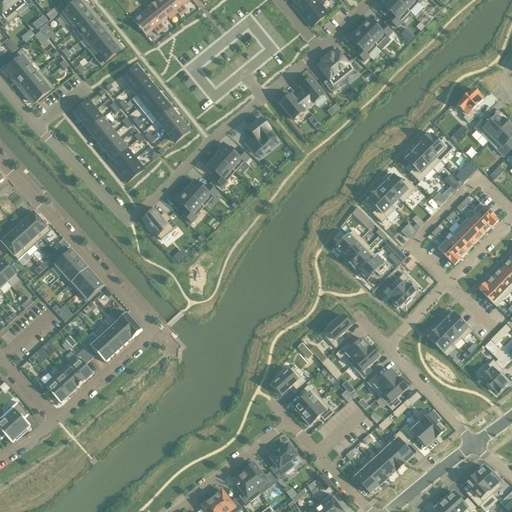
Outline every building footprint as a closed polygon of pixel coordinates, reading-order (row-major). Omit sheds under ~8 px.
[(0,0),(0,12),(1,14),(0,15),(0,22),(4,28),(19,16),(16,12),(5,0),(0,0)] [(5,0),(16,12),(25,5),(28,8),(33,4),(30,0),(5,0)] [(172,0),(159,0),(156,3),(169,18),(168,18),(170,20),(178,14),(180,17),(184,14),(172,0)] [(172,0),(184,14),(187,11),(183,6),(190,0),(191,0),(192,0),(191,0),(172,0)] [(297,4),(294,7),(303,17),(319,4),(315,0),(302,0),(297,5),(297,4)] [(395,0),(389,0),(383,7),(392,15),(387,19),(397,28),(401,23),(400,22),(409,13),(395,0)] [(395,0),(409,13),(419,3),(420,4),(423,0),(395,0)] [(79,1),(60,16),(67,25),(86,9),(79,1)] [(156,3),(145,12),(161,32),(165,29),(161,24),(168,18),(169,18),(156,3)] [(319,4),(303,17),(311,28),(328,15),(319,4)] [(86,9),(67,25),(74,34),(78,31),(77,30),(93,18),(86,9)] [(51,12),(47,16),(51,21),(55,17),(51,12)] [(133,20),(133,21),(139,28),(138,28),(140,30),(146,37),(147,37),(146,36),(154,30),(158,35),(161,32),(145,12),(134,21),(133,20)] [(43,26),(48,21),(44,16),(38,20),(43,26)] [(93,18),(77,30),(78,31),(84,39),(100,26),(93,18)] [(370,21),(360,31),(377,47),(386,37),(388,38),(392,33),(383,24),(378,29),(370,21)] [(100,26),(84,39),(91,47),(107,35),(100,26)] [(406,30),(401,36),(409,43),(414,37),(406,30)] [(353,33),(348,38),(360,49),(355,53),(365,62),(369,57),(368,56),(377,47),(360,31),(356,36),(353,33)] [(39,42),(44,37),(40,32),(35,37),(39,42)] [(91,47),(87,50),(94,59),(113,43),(107,35),(91,47)] [(113,43),(94,59),(101,67),(121,52),(113,43)] [(15,45),(9,50),(12,54),(18,49),(15,45)] [(17,62),(4,73),(8,78),(11,75),(14,79),(30,66),(30,67),(34,64),(34,63),(22,50),(16,55),(13,58),(17,62)] [(331,54),(326,58),(345,80),(354,72),(355,74),(361,70),(353,60),(348,64),(337,51),(332,55),(331,54)] [(322,63),(317,67),(328,80),(323,84),(331,94),(337,89),(335,88),(345,80),(326,58),(322,62),(322,63)] [(30,66),(14,79),(21,87),(37,75),(36,74),(30,67),(30,66)] [(137,67),(123,79),(130,87),(144,76),(137,67)] [(37,75),(21,87),(28,96),(47,80),(40,71),(36,74),(37,75)] [(144,76),(130,87),(137,96),(151,85),(144,76)] [(304,93),(299,96),(309,108),(324,96),(311,79),(300,88),(304,93)] [(47,80),(28,96),(35,104),(40,101),(54,89),(47,80)] [(151,85),(137,96),(144,104),(158,93),(151,85)] [(463,101),(458,106),(467,116),(464,119),(469,124),(478,115),(473,110),(483,100),(474,91),(468,96),(467,94),(462,99),(463,101)] [(158,93),(144,104),(150,113),(164,101),(158,93)] [(291,96),(280,105),(293,121),(309,108),(299,96),(295,100),(291,96)] [(164,101),(150,113),(157,121),(171,109),(164,101)] [(89,102),(75,113),(82,122),(96,111),(89,102)] [(336,105),(327,112),(331,116),(340,109),(336,105)] [(171,109),(157,121),(163,128),(177,117),(171,109)] [(96,111),(82,122),(89,131),(103,119),(96,111)] [(314,116),(308,120),(317,131),(323,126),(314,116)] [(484,120),(475,129),(489,143),(508,124),(503,119),(502,120),(498,116),(493,121),(488,116),(484,120)] [(177,117),(163,128),(170,136),(184,125),(177,117)] [(103,119),(89,131),(95,138),(109,127),(103,119)] [(256,138),(247,146),(254,154),(275,138),(261,120),(249,130),(256,138)] [(511,128),(508,124),(489,143),(503,158),(511,149),(511,140),(511,139),(511,128)] [(184,125),(170,136),(176,144),(190,132),(184,125)] [(109,127),(95,138),(101,145),(115,134),(109,127)] [(464,127),(459,132),(464,136),(468,132),(464,127)] [(115,134),(101,145),(107,153),(121,141),(115,134)] [(422,144),(441,162),(454,149),(444,140),(440,144),(431,135),(422,144)] [(121,141),(107,153),(113,160),(127,149),(121,141)] [(422,144),(414,152),(433,170),(441,162),(422,144)] [(222,152),(217,157),(235,173),(244,163),(245,164),(249,159),(239,150),(235,155),(224,145),(219,150),(222,152)] [(113,160),(110,162),(112,164),(111,164),(112,164),(117,170),(117,171),(119,172),(135,159),(127,149),(113,160)] [(414,152),(406,160),(415,169),(410,174),(420,183),(433,170),(414,152)] [(217,157),(208,168),(217,175),(213,180),(223,189),(227,184),(226,183),(235,173),(217,157)] [(135,159),(119,172),(120,174),(119,174),(120,174),(125,180),(125,181),(126,181),(127,183),(144,170),(135,159)] [(471,163),(461,173),(468,180),(472,176),(478,170),(471,163)] [(492,174),(489,177),(494,181),(503,172),(499,167),(492,174)] [(450,175),(444,181),(450,188),(452,189),(456,184),(458,183),(450,175)] [(393,176),(385,185),(400,199),(400,200),(403,203),(416,190),(407,180),(402,185),(393,176)] [(196,182),(187,193),(202,206),(201,206),(204,208),(213,198),(214,199),(218,194),(209,185),(204,190),(196,182)] [(385,185),(377,193),(392,207),(400,200),(400,199),(385,185)] [(179,195),(174,200),(186,211),(182,215),(192,224),(196,219),(193,216),(201,206),(202,206),(187,193),(182,198),(179,195)] [(377,193),(368,201),(377,210),(373,214),(382,224),(396,210),(392,207),(377,193)] [(481,204),(473,211),(476,214),(490,229),(492,227),(493,227),(498,221),(481,204)] [(364,226),(369,220),(357,208),(352,214),(364,226)] [(155,211),(144,220),(161,241),(177,227),(169,218),(164,222),(160,217),(155,211)] [(34,213),(26,220),(43,239),(51,231),(46,226),(48,224),(44,220),(42,222),(34,213)] [(469,221),(468,221),(483,236),(490,229),(476,214),(469,221)] [(467,219),(459,227),(476,243),(483,236),(468,221),(469,221),(467,219)] [(26,220),(18,228),(35,246),(43,239),(26,220)] [(459,227),(452,234),(454,236),(469,250),(476,243),(459,227)] [(18,228),(10,235),(26,253),(30,257),(38,250),(34,247),(35,246),(18,228)] [(341,244),(335,250),(343,258),(361,239),(353,231),(346,239),(344,237),(339,242),(341,244)] [(10,235),(1,243),(18,261),(23,266),(31,259),(30,257),(26,253),(10,235)] [(447,242),(447,243),(462,257),(469,250),(454,236),(447,242)] [(63,239),(58,243),(65,251),(70,247),(63,239)] [(361,239),(343,258),(346,260),(346,261),(351,265),(367,249),(368,249),(369,247),(361,239)] [(446,241),(438,249),(454,266),(460,260),(460,259),(462,257),(447,243),(447,242),(446,241)] [(174,257),(179,262),(188,255),(183,249),(174,257)] [(367,249),(351,265),(355,270),(356,270),(358,273),(373,258),(374,258),(375,257),(368,249),(367,249)] [(55,266),(51,270),(58,279),(61,276),(63,275),(80,260),(72,250),(55,266)] [(391,254),(388,258),(398,267),(403,262),(394,253),(393,252),(391,254)] [(373,258),(358,273),(367,281),(375,272),(380,276),(389,267),(384,262),(381,266),(374,258),(373,258)] [(3,260),(0,262),(0,274),(8,283),(16,275),(3,260)] [(63,275),(61,276),(70,285),(88,269),(80,260),(63,275)] [(511,264),(509,262),(502,269),(511,278),(511,264)] [(88,269),(70,285),(78,294),(96,277),(88,269)] [(511,278),(502,269),(495,276),(511,292),(511,291),(511,278)] [(399,289),(390,298),(394,303),(392,304),(397,310),(399,308),(405,303),(407,304),(412,299),(410,298),(415,292),(406,283),(409,280),(404,275),(395,284),(399,289)] [(495,276),(487,283),(504,300),(511,292),(495,276)] [(96,277),(78,294),(86,304),(105,287),(96,277)] [(485,285),(479,290),(496,307),(504,300),(487,283),(486,285),(485,285)] [(108,288),(105,292),(110,298),(113,294),(108,288)] [(26,302),(21,307),(25,311),(29,306),(26,302)] [(92,303),(88,307),(91,311),(96,307),(92,303)] [(88,307),(83,311),(87,315),(91,311),(88,307)] [(125,312),(116,321),(117,323),(118,322),(133,339),(142,331),(125,312)] [(454,314),(445,322),(462,339),(461,339),(463,341),(472,332),(454,314)] [(331,327),(323,335),(336,349),(345,341),(341,336),(352,326),(343,316),(338,321),(336,319),(329,325),(331,327)] [(10,317),(5,321),(9,325),(13,321),(10,317)] [(109,330),(124,347),(133,339),(118,322),(117,323),(115,324),(109,330)] [(437,330),(454,347),(454,346),(461,339),(462,339),(445,322),(437,330)] [(107,328),(98,337),(115,355),(124,347),(109,330),(107,328)] [(437,330),(428,339),(447,357),(456,348),(454,346),(454,347),(437,330)] [(98,337),(83,351),(91,360),(98,355),(106,364),(115,355),(98,337)] [(348,344),(336,355),(340,360),(343,357),(351,366),(371,349),(370,348),(362,339),(352,349),(348,344)] [(303,343),(297,348),(301,352),(306,347),(303,343)] [(45,346),(41,350),(49,358),(53,355),(45,346)] [(306,347),(301,352),(308,360),(314,356),(306,347)] [(371,349),(351,366),(364,380),(373,372),(369,367),(379,358),(371,348),(370,348),(371,349)] [(83,351),(68,364),(85,382),(94,375),(85,366),(91,360),(83,351)] [(504,354),(496,363),(503,370),(511,362),(504,354)] [(323,355),(318,360),(322,364),(327,359),(323,355)] [(328,359),(322,365),(331,374),(336,380),(342,375),(328,359)] [(490,368),(481,377),(488,384),(486,386),(491,391),(493,389),(498,394),(499,394),(504,389),(508,385),(498,375),(503,370),(496,363),(493,361),(488,366),(490,368)] [(68,364),(60,371),(77,390),(85,382),(68,364)] [(277,382),(272,386),(281,396),(292,386),(296,391),(306,382),(293,368),(284,376),(282,374),(275,380),(277,382)] [(60,371),(52,378),(69,397),(77,390),(60,371)] [(376,375),(367,384),(379,398),(399,380),(391,371),(380,380),(376,375)] [(52,378),(44,386),(50,393),(48,394),(54,400),(55,399),(61,405),(69,397),(52,378)] [(399,380),(379,398),(392,411),(401,403),(397,398),(408,389),(399,379),(399,380)] [(304,399),(293,408),(301,417),(302,417),(321,399),(309,386),(299,394),(304,399)] [(301,417),(306,422),(310,426),(320,417),(324,422),(334,413),(321,399),(302,417),(301,417)] [(408,400),(404,404),(407,408),(412,404),(408,400)] [(18,403),(4,416),(22,436),(27,431),(27,430),(31,427),(24,420),(29,415),(18,403)] [(427,411),(418,420),(435,439),(435,440),(445,431),(437,422),(440,419),(433,412),(430,415),(427,411)] [(4,416),(0,419),(0,440),(1,441),(5,437),(12,444),(16,440),(17,441),(22,436),(4,416)] [(379,424),(383,429),(393,423),(390,418),(379,424)] [(407,426),(402,431),(411,440),(415,436),(426,448),(435,440),(435,439),(418,420),(409,428),(407,426)] [(400,432),(386,444),(404,464),(405,463),(413,456),(404,445),(408,441),(400,432)] [(386,444),(378,452),(381,456),(381,455),(396,471),(395,472),(396,473),(405,464),(405,463),(404,464),(386,444)] [(270,469),(278,480),(285,475),(284,474),(294,466),(290,462),(297,456),(295,454),(296,453),(292,447),(290,448),(288,445),(281,451),(275,455),(275,456),(271,459),(276,465),(270,469)] [(373,463),(387,479),(395,472),(396,471),(381,455),(381,456),(373,463)] [(370,459),(361,467),(364,471),(379,487),(387,479),(373,463),(370,459)] [(245,473),(244,474),(261,495),(278,482),(270,473),(264,477),(254,464),(244,472),(245,473)] [(475,475),(475,476),(493,495),(502,487),(499,483),(501,482),(496,477),(494,478),(484,467),(475,475)] [(364,471),(356,479),(361,485),(359,486),(366,493),(367,492),(370,495),(379,487),(364,471)] [(239,497),(246,506),(261,495),(244,474),(234,481),(243,493),(239,497)] [(326,490),(332,485),(323,475),(317,480),(326,490)] [(475,475),(465,484),(475,494),(470,498),(479,508),(493,495),(475,476),(475,475)] [(292,489),(287,494),(291,499),(296,495),(292,489)] [(222,492),(212,499),(221,511),(238,511),(243,509),(235,499),(231,503),(222,492)] [(445,501),(444,501),(453,511),(471,511),(476,508),(467,499),(463,503),(454,493),(445,501)] [(318,502),(320,504),(320,503),(326,511),(342,511),(328,494),(319,502),(318,502)] [(296,496),(291,499),(293,502),(295,504),(299,500),(296,496)] [(221,511),(212,499),(202,507),(206,511),(221,511)] [(439,506),(435,510),(437,511),(453,511),(444,501),(445,501),(444,501),(439,506)] [(293,502),(288,506),(293,511),(297,508),(295,504),(293,502)] [(326,511),(320,503),(320,504),(310,511),(309,509),(304,511),(326,511)]
